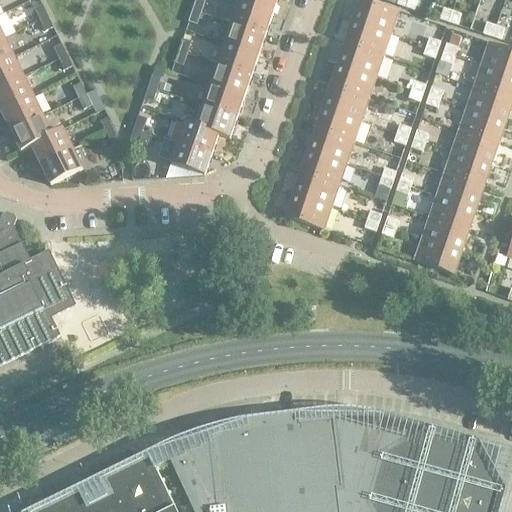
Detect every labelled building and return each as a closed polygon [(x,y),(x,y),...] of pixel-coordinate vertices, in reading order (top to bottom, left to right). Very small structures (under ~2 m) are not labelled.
[(204,3),(196,0),(195,0),(192,11),(200,14),(204,3)] [(277,0),(239,0),(238,5),(272,16),(277,0)] [(398,13),(359,0),(351,23),(390,36),(398,13)] [(398,0),(396,6),(405,9),(407,0),(398,0)] [(417,1),(414,0),(407,0),(405,9),(413,12),(417,1)] [(272,16),(238,5),(231,25),(265,37),(272,16)] [(47,17),(42,6),(33,11),(39,22),(47,17)] [(439,21),(448,24),(452,13),(443,10),(439,21)] [(200,14),(192,11),(188,23),(196,26),(200,14)] [(460,15),(452,13),(448,24),(456,27),(460,15)] [(53,29),(47,17),(39,22),(44,33),(53,29)] [(390,36),(351,23),(344,44),(383,58),(390,36)] [(482,36),(491,39),(495,27),(486,24),(482,36)] [(265,37),(231,25),(224,45),(258,57),(265,37)] [(503,30),(495,27),(491,39),(500,42),(503,30)] [(0,65),(13,59),(4,39),(0,41),(0,65)] [(429,40),(426,48),(437,52),(440,44),(429,40)] [(190,44),(182,41),(178,52),(186,55),(190,44)] [(383,58),(344,44),(336,66),(375,80),(383,58)] [(511,52),(489,44),(481,67),(511,77),(511,52)] [(66,56),(61,45),(53,50),(58,61),(66,56)] [(258,57),(224,45),(217,66),(251,78),(258,57)] [(446,45),(443,54),(454,58),(457,49),(446,45)] [(437,52),(426,48),(423,57),(434,61),(437,52)] [(186,55),(178,52),(173,64),(182,67),(186,55)] [(454,58),(443,54),(440,63),(452,67),(454,58)] [(72,68),(66,56),(58,61),(64,72),(72,68)] [(0,89),(23,78),(13,59),(0,65),(0,89)] [(251,78),(217,66),(210,87),(243,99),(251,78)] [(375,80),(336,66),(329,88),(368,101),(375,80)] [(511,77),(481,67),(473,89),(511,101),(511,77)] [(151,77),(148,88),(156,91),(160,80),(151,77)] [(33,98),(23,78),(0,89),(0,112),(1,114),(33,98)] [(414,83),(411,92),(422,95),(425,87),(414,83)] [(86,95),(80,84),(72,89),(78,100),(86,95)] [(243,99),(210,87),(203,107),(236,119),(243,99)] [(148,88),(143,101),(152,104),(156,91),(148,88)] [(368,101),(329,88),(321,110),(361,123),(368,101)] [(431,89),(428,97),(440,101),(443,93),(431,89)] [(511,103),(511,101),(473,89),(466,110),(505,124),(511,103)] [(422,95),(411,92),(408,100),(420,104),(422,95)] [(91,107),(86,95),(78,100),(83,111),(91,107)] [(440,101),(428,97),(425,106),(437,110),(440,101)] [(42,118),(33,98),(1,114),(10,133),(42,118)] [(186,119),(185,123),(196,126),(196,128),(218,135),(218,137),(229,140),(236,119),(203,107),(197,105),(192,121),(186,119)] [(361,123),(321,110),(314,131),(353,145),(361,123)] [(505,124),(466,110),(458,132),(498,146),(505,124)] [(146,120),(137,117),(133,129),(142,132),(146,120)] [(51,136),(42,118),(10,133),(20,154),(31,148),(30,147),(52,137),(51,136)] [(114,130),(108,119),(100,123),(106,134),(114,130)] [(196,126),(185,123),(177,144),(211,156),(218,137),(218,135),(196,128),(196,126)] [(399,126),(396,135),(408,139),(411,130),(399,126)] [(142,132),(133,129),(129,141),(138,144),(142,132)] [(62,130),(51,136),(52,137),(30,147),(31,148),(40,167),(72,151),(62,130)] [(119,141),(114,130),(106,134),(111,145),(119,141)] [(353,145),(314,131),(307,153),(346,166),(353,145)] [(416,132),(413,141),(425,145),(428,136),(416,132)] [(498,146),(458,132),(451,154),(490,167),(498,146)] [(408,139),(396,135),(393,143),(405,147),(408,139)] [(425,145),(413,141),(410,149),(422,153),(425,145)] [(211,156),(177,144),(170,166),(204,177),(211,156)] [(82,171),(72,151),(40,167),(50,187),(82,171)] [(346,166),(307,153),(299,174),(339,188),(346,166)] [(490,167),(451,154),(444,175),(483,189),(490,167)] [(384,170),(381,178),(393,182),(396,174),(384,170)] [(339,188),(299,174),(292,196),(331,209),(339,188)] [(401,175),(399,184),(410,188),(413,179),(401,175)] [(483,189),(444,175),(436,197),(476,210),(483,189)] [(393,182),(381,178),(378,187),(390,191),(393,182)] [(410,188),(399,184),(396,193),(407,197),(410,188)] [(331,209),(292,196),(284,219),(323,232),(331,209)] [(476,210),(436,197),(429,219),(468,232),(476,210)] [(370,212),(367,221),(378,225),(381,216),(370,212)] [(6,214),(1,217),(0,220),(0,366),(60,337),(51,319),(76,307),(48,252),(30,261),(13,227),(15,221),(13,216),(6,214)] [(387,218),(384,227),(395,231),(398,222),(387,218)] [(468,232),(429,219),(422,240),(461,254),(468,232)] [(378,225),(367,221),(364,230),(375,234),(378,225)] [(395,231),(384,227),(381,236),(392,240),(395,231)] [(461,254),(422,240),(414,263),(453,276),(461,254)] [(156,452),(34,511),(503,511),(511,482),(511,451),(389,417),(343,411),(303,413),(230,424),(195,434),(156,452)]
